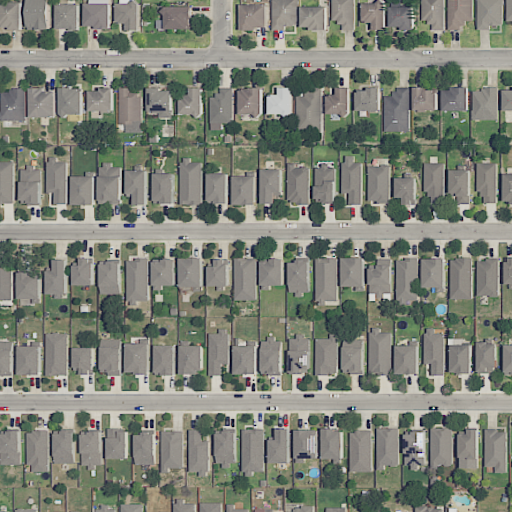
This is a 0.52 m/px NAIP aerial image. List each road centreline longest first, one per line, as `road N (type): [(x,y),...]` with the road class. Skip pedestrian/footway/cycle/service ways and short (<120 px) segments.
road 1 (residential): [(511,59),(0,58)]
road 2 (residential): [(511,403),(0,404)]
road 3 (residential): [(511,232),(0,232)]
